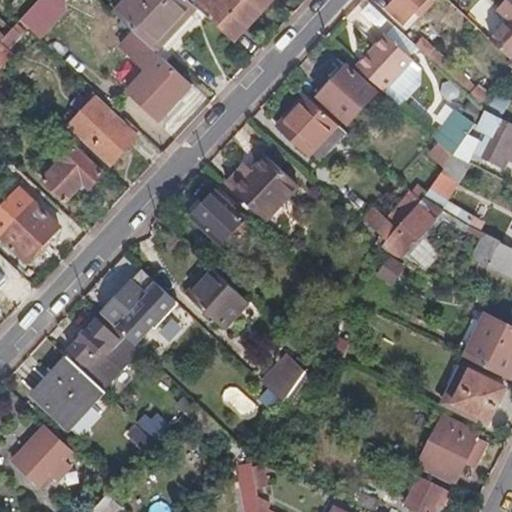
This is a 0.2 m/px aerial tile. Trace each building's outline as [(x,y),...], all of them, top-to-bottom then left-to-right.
[(40,0),(20,21),(39,39),(64,12),(58,7),(64,0),(40,0)] [(157,52),(197,8),(188,0),(129,0),(117,14),(134,31),(143,39),(157,52)] [(272,0),(192,0),(236,40),(272,0)] [(406,26),(429,0),(396,0),(388,9),(406,26)] [(449,12),(454,8),(445,0),(444,0),(440,4),(449,12)] [(510,21),(491,41),(511,60),(511,59),(511,0),(501,0),(495,7),(510,21)] [(456,31),(467,20),(454,8),(449,12),(443,19),(456,31)] [(0,28),(5,33),(9,29),(0,20),(0,28)] [(10,51),(27,33),(17,25),(12,31),(4,39),(0,43),(0,69),(13,55),(10,51)] [(134,31),(119,47),(147,73),(129,92),(160,121),(193,86),(157,52),(143,39),(134,31)] [(386,36),(357,67),(400,107),(419,85),(420,69),(412,62),(413,61),(386,36)] [(433,50),(422,39),(415,46),(427,57),(433,50)] [(475,87),(433,50),(427,57),(473,99),(477,103),(479,105),(489,92),(478,84),(475,87)] [(114,72),(129,88),(143,75),(128,59),(114,72)] [(348,124),(376,94),(347,68),(320,98),(348,124)] [(338,125),(307,96),(278,128),(308,157),(338,125)] [(141,132),(127,120),(123,123),(97,99),(70,127),(112,166),(139,137),(138,136),(141,132)] [(438,142),(455,158),(464,145),(476,128),(477,126),(487,112),(479,105),(477,103),(473,99),(461,115),(454,110),(442,128),(439,126),(432,136),(438,142)] [(511,156),(511,124),(490,113),(478,130),(476,128),(464,145),(455,158),(465,163),(478,145),(474,143),(482,132),(488,136),(480,147),(477,155),(497,165),(504,152),(511,156)] [(90,190),(105,174),(75,148),(44,182),(68,204),(85,185),(90,190)] [(299,186),(268,158),(255,172),(249,178),(241,171),(228,185),(267,221),(299,186)] [(455,158),(425,200),(443,210),(468,225),(479,230),(482,222),(445,202),(469,165),(465,163),(455,158)] [(494,170),(479,162),(476,168),(479,170),(492,176),(494,170)] [(255,172),(247,165),(241,171),(249,178),(255,172)] [(221,244),(245,218),(217,192),(203,206),(199,199),(187,211),(194,216),(192,218),(221,244)] [(423,238),(439,215),(443,210),(425,200),(422,203),(417,211),(391,247),(388,252),(407,262),(409,259),(411,255),(423,239),(423,238)] [(361,219),(391,247),(417,211),(407,201),(388,221),(373,206),(361,219)] [(27,263),(60,229),(34,205),(2,240),(27,263)] [(479,230),(468,225),(443,210),(439,215),(461,228),(485,240),(487,234),(479,230)] [(232,254),(256,228),(245,218),(221,244),(232,254)] [(511,274),(511,249),(499,244),(501,241),(487,234),(485,240),(476,257),(511,274)] [(173,250),(179,244),(172,237),(167,244),(173,250)] [(425,270),(440,254),(423,239),(411,255),(409,259),(425,270)] [(390,285),(401,268),(389,260),(377,276),(390,285)] [(223,328),(248,301),(210,265),(185,292),(223,328)] [(156,330),(180,304),(143,270),(101,316),(135,347),(153,327),(156,330)] [(238,277),(231,271),(227,275),(234,281),(238,277)] [(509,379),(511,373),(511,327),(486,315),(465,358),(509,379)] [(102,392),(140,351),(135,347),(101,316),(69,350),(84,364),(79,370),(102,392)] [(327,330),(316,323),(312,329),(323,337),(327,330)] [(294,408),(309,382),(314,384),(328,359),(324,356),(316,353),(311,360),(304,370),(282,400),(281,402),(294,408)] [(277,373),(291,358),(286,354),(273,369),(277,373)] [(69,430),(104,393),(102,392),(79,370),(67,358),(32,396),(69,430)] [(282,400),(304,370),(291,358),(277,373),(273,369),(262,381),(282,400)] [(487,425),(504,388),(470,371),(453,409),(487,425)] [(267,406),(274,399),(265,391),(259,398),(267,406)] [(246,451),(195,403),(186,413),(237,460),(246,451)] [(474,467),(489,437),(442,414),(438,423),(447,428),(430,461),(421,457),(416,468),(453,487),(465,463),(474,467)] [(157,443),(172,427),(162,418),(154,426),(144,418),(138,425),(157,443)] [(421,457),(430,461),(447,428),(438,423),(437,423),(420,456),(421,457)] [(63,463),(72,454),(41,425),(10,460),(41,488),(51,477),(58,483),(71,470),(63,463)] [(269,490),(265,470),(253,472),(257,492),(269,490)] [(443,506),(450,493),(419,478),(405,506),(416,511),(433,511),(438,503),(443,506)] [(379,501),(363,493),(358,503),(374,511),(379,501)] [(115,511),(120,508),(107,495),(90,511),(115,511)]
